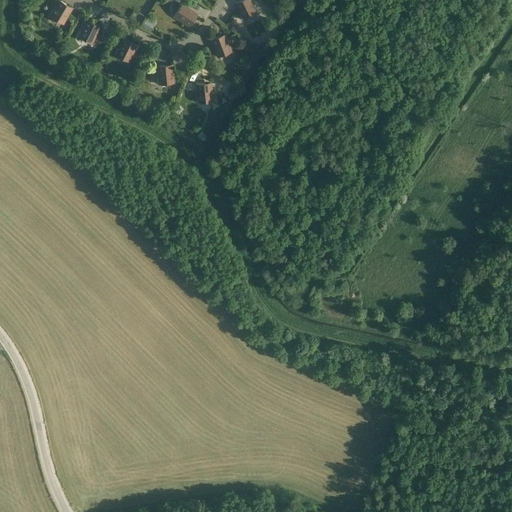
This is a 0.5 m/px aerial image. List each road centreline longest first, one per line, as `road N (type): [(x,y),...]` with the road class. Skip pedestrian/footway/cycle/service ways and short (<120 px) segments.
road 1 (unknown): [(0,93),(26,68),(166,136),(192,157),(283,318),(511,371)]
road 2 (unclassified): [(75,511),(33,378),(0,333)]
